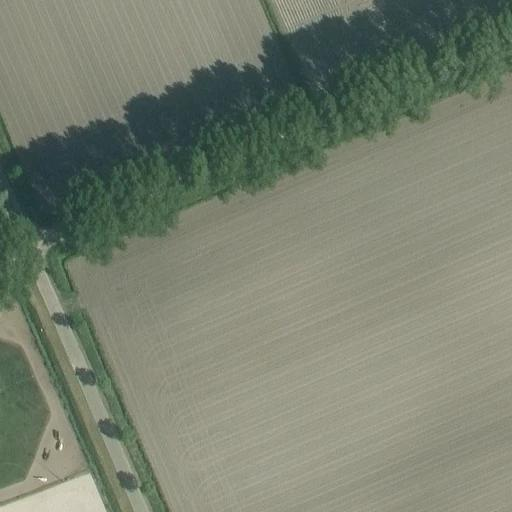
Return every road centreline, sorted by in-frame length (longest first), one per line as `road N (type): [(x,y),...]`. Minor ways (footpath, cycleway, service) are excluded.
road 1 (track): [(30,250),(511,44)]
road 2 (unclassified): [(143,511),(30,250)]
